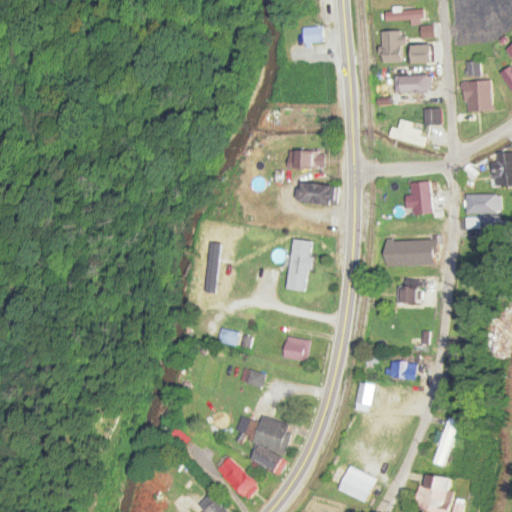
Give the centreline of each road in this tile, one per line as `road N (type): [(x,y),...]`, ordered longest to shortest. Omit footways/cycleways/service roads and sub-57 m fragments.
road 1 (secondary): [(270,511),(305,460),(343,322),(354,171),(341,0)]
road 2 (residential): [(381,511),(424,430),(442,340),(452,165)]
road 3 (residential): [(511,124),(452,165),(354,171)]
road 4 (residential): [(452,165),(441,0)]
